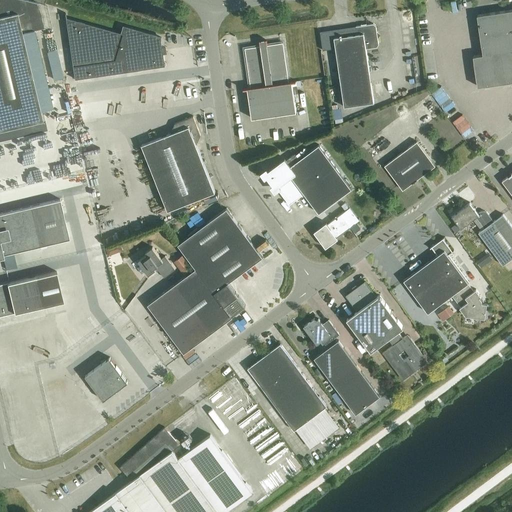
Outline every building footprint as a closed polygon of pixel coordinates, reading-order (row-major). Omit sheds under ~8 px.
[(0,0),(0,130),(43,121),(20,23),(31,21),(26,0),(24,0),(0,0)] [(473,56),(478,87),(511,82),(511,10),(477,15),(483,55),(473,56)] [(165,66),(163,53),(166,53),(165,48),(163,48),(161,38),(123,27),(121,35),(66,20),(75,79),(165,66)] [(374,103),(366,49),(377,48),(379,45),(378,37),(379,35),(377,33),(376,26),(374,24),(366,25),(364,23),(362,26),(356,27),(352,27),(353,31),(342,33),(341,30),(340,30),(340,33),(334,34),(334,32),(322,34),(321,32),(320,32),(323,51),(324,51),(324,50),(336,48),(344,107),(374,103)] [(260,46),(245,48),(250,88),(248,88),(252,119),(296,112),(292,82),(289,82),(283,43),(268,45),(267,41),(263,42),(260,42),(260,46)] [(61,61),(52,63),(60,94),(69,92),(61,61)] [(215,192),(196,145),(201,135),(193,117),(175,124),(170,134),(141,145),(168,211),(215,192)] [(385,166),(403,190),(435,166),(417,142),(385,166)] [(279,191),(290,205),(304,194),(319,214),(352,189),(319,145),(299,160),(295,154),(286,161),(285,159),(268,171),(266,169),(260,174),(265,180),(267,178),(273,186),(270,187),(275,194),(279,191)] [(511,173),(502,181),(511,194),(511,173)] [(0,254),(1,255),(69,239),(60,199),(0,213),(0,254)] [(479,233),(503,265),(511,258),(511,226),(503,214),(494,222),(488,214),(486,212),(485,211),(483,211),(481,211),(479,212),(478,213),(470,203),(452,216),(461,228),(476,217),(484,228),(479,233)] [(263,257),(227,209),(178,245),(196,269),(148,305),(184,353),(233,317),(225,306),(238,296),(228,283),(263,257)] [(327,224),(326,223),(314,232),(326,248),(338,239),(337,238),(351,228),(351,227),(341,214),(327,224)] [(351,227),(351,228),(355,234),(361,230),(356,224),(351,227)] [(437,255),(404,280),(428,313),(452,295),(461,307),(460,308),(466,316),(485,318),(487,304),(482,303),(482,301),(480,298),(481,297),(476,289),(474,291),(468,284),(469,283),(448,255),(454,251),(454,250),(453,252),(443,239),(445,238),(444,238),(430,248),(430,249),(432,248),(437,255)] [(122,243),(108,245),(109,253),(124,251),(122,243)] [(146,271),(149,275),(157,269),(164,278),(175,270),(165,256),(162,259),(153,247),(146,253),(147,255),(138,261),(141,265),(137,268),(142,274),(146,271)] [(481,268),(493,260),(488,253),(476,262),(481,268)] [(175,261),(185,274),(193,268),(183,255),(175,261)] [(0,285),(0,316),(64,302),(57,272),(0,285)] [(390,360),(401,374),(403,372),(407,377),(428,362),(410,338),(405,337),(403,338),(398,332),(404,328),(379,295),(377,297),(365,281),(346,296),(357,311),(347,319),(371,352),(388,339),(393,345),(387,350),(393,358),(390,360)] [(442,312),(447,319),(454,314),(448,307),(442,312)] [(309,333),(308,335),(311,339),(313,339),(317,344),(325,338),(328,343),(340,335),(329,320),(323,325),(318,319),(317,320),(314,319),(312,321),(310,320),(308,321),(308,323),(304,326),(309,333)] [(380,396),(338,340),(314,358),(356,414),(380,396)] [(327,407),(281,344),(248,368),(294,431),(327,407)] [(128,382),(110,358),(86,376),(104,400),(128,382)] [(165,428),(120,467),(132,481),(89,511),(225,511),(253,492),(211,435),(179,459),(173,451),(180,445),(165,428)] [(260,429),(261,452),(283,452),(283,435),(268,436),(268,429),(260,429)]
